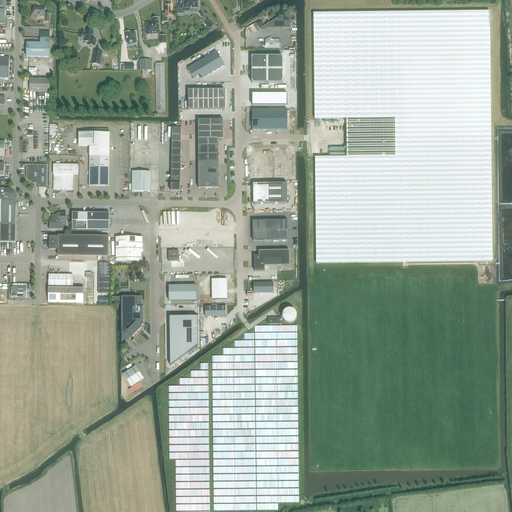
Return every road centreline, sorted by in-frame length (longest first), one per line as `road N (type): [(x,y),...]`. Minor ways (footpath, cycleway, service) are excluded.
road 1 (unclassified): [(19,0),(14,178),(38,202)]
road 2 (unclassified): [(239,203),(236,40)]
road 3 (unclassified): [(152,203),(153,345)]
